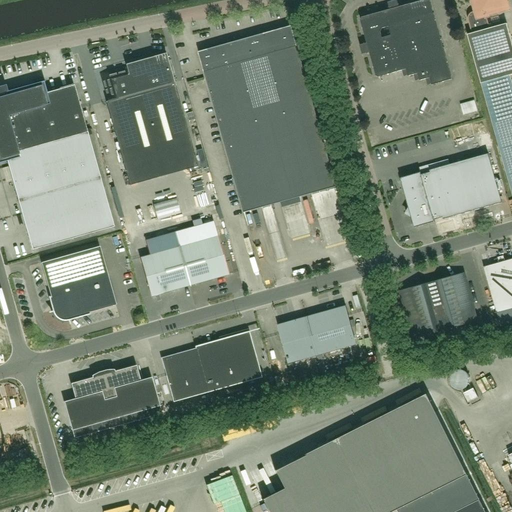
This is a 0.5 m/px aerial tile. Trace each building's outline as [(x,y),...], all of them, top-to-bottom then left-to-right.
[(397,0),(388,3),(390,10),(362,18),(361,20),(367,44),(360,46),(363,55),(370,53),(376,76),(379,78),(406,70),(408,77),(418,74),(420,81),(430,79),(432,86),(452,80),(430,1),(428,0),(426,0),(400,8),(397,0)] [(471,0),(475,12),(473,12),(471,13),(469,16),(468,18),(468,21),(472,34),(468,35),(481,84),(511,75),(511,42),(507,24),(493,28),(492,23),(489,24),(487,17),(510,10),(506,0),(471,0)] [(292,26),(199,52),(244,213),(337,187),(297,46),(292,26)] [(126,67),(101,74),(109,100),(106,101),(126,172),(182,156),(186,168),(197,165),(166,53),(135,62),(135,63),(128,65),(128,64),(126,64),(126,67)] [(511,89),(509,80),(480,87),(509,201),(511,200),(511,89)] [(114,226),(74,85),(47,93),(44,82),(45,81),(6,92),(5,89),(0,90),(0,162),(9,160),(10,163),(8,164),(32,250),(114,226)] [(475,101),(460,105),(463,116),(478,112),(475,101)] [(502,203),(489,154),(430,171),(430,173),(422,175),(421,173),(405,177),(403,176),(399,181),(401,183),(413,225),(412,226),(418,229),(419,227),(435,222),(435,220),(443,218),(443,220),(502,203)] [(290,201),(292,209),(304,206),(302,198),(290,201)] [(340,213),(330,213),(330,202),(318,203),(319,241),(341,241),(340,213)] [(193,227),(201,225),(199,217),(191,220),(193,227)] [(218,236),(208,238),(204,224),(175,232),(179,247),(190,285),(228,274),(218,236)] [(179,247),(175,232),(146,240),(150,255),(140,258),(151,296),(190,285),(179,247)] [(116,305),(100,246),(41,263),(51,297),(50,298),(50,297),(49,297),(53,312),(57,311),(58,315),(63,317),(67,316),(68,320),(90,314),(90,313),(89,313),(89,312),(116,305)] [(511,309),(511,259),(484,268),(497,314),(511,309)] [(465,273),(399,292),(413,340),(478,321),(465,273)] [(346,306),(307,317),(318,355),(356,345),(352,327),(355,326),(354,320),(350,321),(346,306)] [(318,355),(307,317),(278,325),(289,363),(318,355)] [(249,332),(249,331),(195,346),(195,348),(161,358),(166,376),(174,402),(262,377),(249,332)] [(99,372),(93,375),(94,377),(71,383),(75,398),(64,401),(72,430),(160,406),(152,377),(140,380),(136,365),(113,371),(113,370),(106,370),(99,372)] [(468,385),(469,382),(469,378),(468,374),(465,372),(461,370),(457,370),(454,372),(451,375),(449,378),(449,382),(450,385),(453,388),(456,390),(459,390),(463,390),(466,388),(468,385)] [(469,402),(478,397),(473,389),(464,393),(469,402)] [(393,511),(471,473),(430,393),(305,456),(314,474),(287,488),(299,511),(393,511)] [(467,434),(481,427),(478,422),(465,429),(467,434)]
